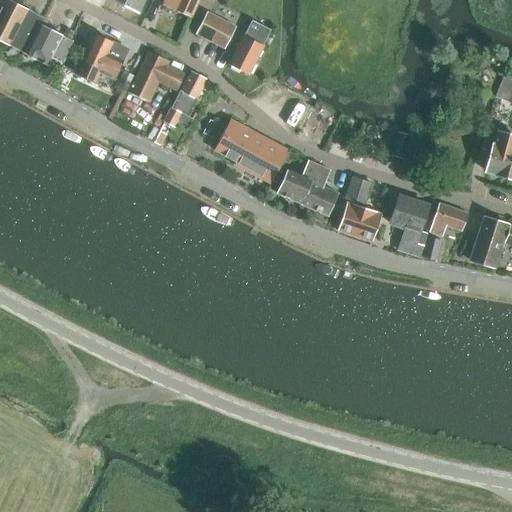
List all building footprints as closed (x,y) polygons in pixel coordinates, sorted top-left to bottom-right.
[(3,0),(0,7),(0,40),(24,53),(39,24),(41,25),(44,18),(9,0),(3,0)] [(113,0),(139,12),(144,0),(113,0)] [(191,17),(198,0),(164,0),(163,4),(191,17)] [(210,41),(221,20),(207,13),(196,34),(210,41)] [(221,20),(210,41),(224,48),(235,27),(221,20)] [(246,31),(229,64),(249,74),(271,29),(252,20),(246,31)] [(24,53),(47,65),(50,58),(61,64),(72,41),(41,25),(39,24),(24,53)] [(94,34),(76,74),(95,83),(99,73),(114,79),(121,64),(127,51),(112,44),(113,43),(94,34)] [(148,51),(128,92),(149,102),(159,83),(176,91),(185,74),(167,65),(169,61),(148,51)] [(206,80),(190,71),(181,90),(180,90),(171,108),(164,121),(174,126),(180,112),(189,117),(198,100),(197,99),(206,80)] [(511,80),(503,77),(495,97),(511,103),(511,80)] [(311,112),(302,130),(313,135),(321,118),(311,112)] [(235,165),(271,184),(288,150),(230,119),(214,150),(237,162),(235,165)] [(398,132),(391,155),(403,158),(410,135),(398,132)] [(511,178),(511,135),(496,132),(494,143),(493,143),(485,172),(511,178)] [(287,171),(277,193),(303,204),(319,165),(308,161),(301,177),(287,171)] [(302,204),(327,215),(337,193),(322,187),(330,170),(319,165),(303,204),(302,204)] [(371,182),(352,176),(345,198),(364,204),(371,182)] [(399,195),(390,224),(404,229),(398,250),(419,257),(423,245),(416,243),(428,205),(399,195)] [(342,202),(334,230),(373,241),(381,214),(377,213),(377,212),(350,203),(350,204),(342,202)] [(461,229),(467,211),(439,203),(430,231),(442,235),(446,224),(461,229)] [(511,225),(483,217),(470,261),(494,268),(502,242),(511,244),(511,225)] [(422,256),(438,259),(443,239),(427,236),(422,256)]
